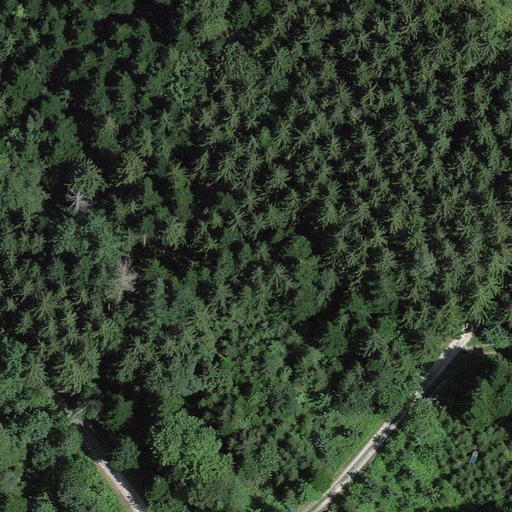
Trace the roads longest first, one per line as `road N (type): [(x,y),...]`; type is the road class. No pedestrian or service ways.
road 1 (track): [(0,58),(113,139),(242,175),(300,237)]
road 2 (track): [(268,511),(430,394),(511,296)]
road 3 (track): [(0,324),(101,459)]
